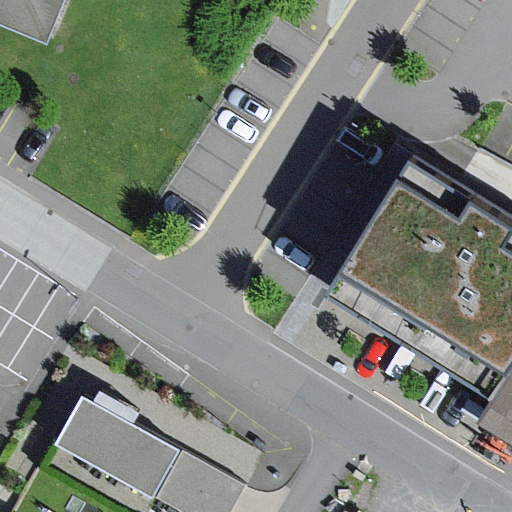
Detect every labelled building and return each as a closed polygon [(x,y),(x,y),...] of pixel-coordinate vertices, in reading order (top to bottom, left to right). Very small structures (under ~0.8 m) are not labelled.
[(0,0),(0,32),(45,51),(66,0),(0,0)] [(489,407),(511,371),(511,235),(405,167),(320,307),(489,407)] [(64,426),(220,511),(235,511),(270,450),(102,358),(64,426)] [(511,371),(489,407),(475,427),(511,450),(511,371)] [(190,511),(56,438),(14,511),(190,511)]
